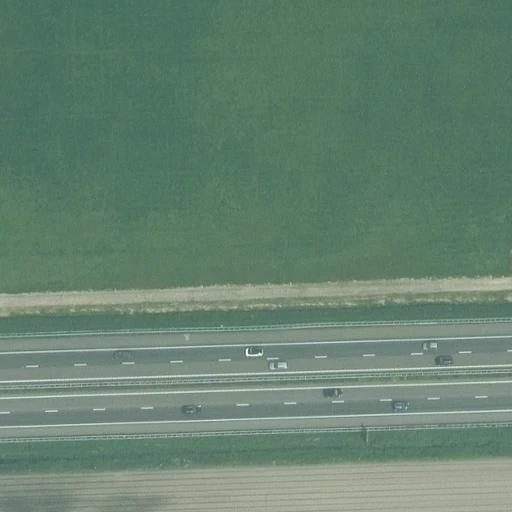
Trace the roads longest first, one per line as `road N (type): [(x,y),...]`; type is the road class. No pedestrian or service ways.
road 1 (motorway): [(511,352),(0,369)]
road 2 (motorway): [(0,414),(511,397)]
